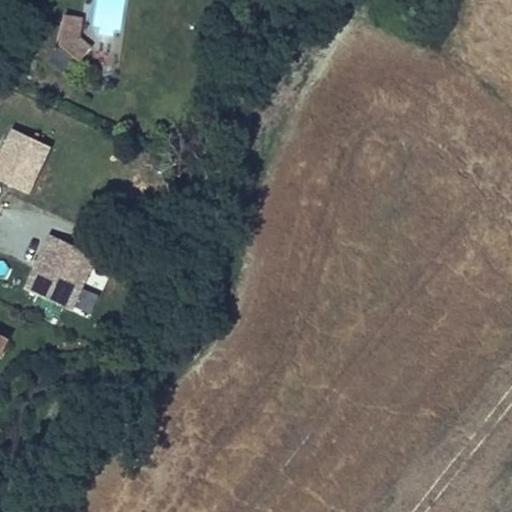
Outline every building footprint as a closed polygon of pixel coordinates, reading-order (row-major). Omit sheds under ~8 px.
[(65,16),(62,33),(80,35),(83,19),(65,16)] [(80,40),(80,35),(62,33),(60,47),(61,47),(77,60),(80,63),(92,50),(80,40)] [(49,148),(13,131),(0,158),(0,178),(29,191),(49,148)] [(8,194),(0,214),(0,252),(34,267),(56,215),(8,194)] [(96,255),(50,234),(24,290),(71,311),(75,303),(82,287),(96,255)] [(97,294),(82,287),(75,303),(90,310),(97,294)] [(0,335),(0,357),(9,340),(0,335)]
